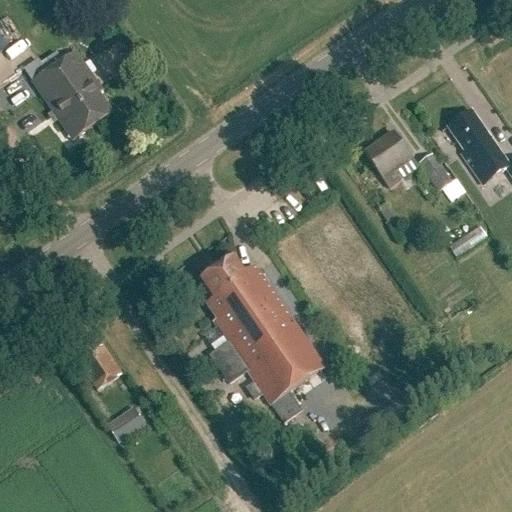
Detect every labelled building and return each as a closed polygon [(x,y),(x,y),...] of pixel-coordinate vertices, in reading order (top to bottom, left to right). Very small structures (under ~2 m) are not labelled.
[(62,130),(68,125),(78,139),(112,116),(99,96),(102,93),(76,55),(32,85),(62,130)] [(142,67),(137,60),(131,64),(136,71),(142,67)] [(448,129),(466,154),(462,157),(483,188),(506,172),(509,170),(509,169),(471,114),(448,129)] [(364,155),(389,191),(400,184),(394,175),(412,163),(392,135),(364,155)] [(432,157),(416,168),(420,173),(422,171),(438,195),(456,182),(443,163),(438,167),(432,157)] [(388,206),(378,212),(388,227),(397,220),(388,206)] [(478,227),(446,247),(454,259),(485,239),(478,227)] [(271,409),(325,371),(254,269),(244,276),(234,262),(200,285),(214,304),(207,309),(217,323),(213,325),(228,347),(210,359),(229,387),(247,374),(271,409)] [(87,378),(98,394),(122,377),(102,348),(97,352),(93,346),(78,356),(91,375),(87,378)] [(108,428),(120,445),(146,427),(134,410),(108,428)]
